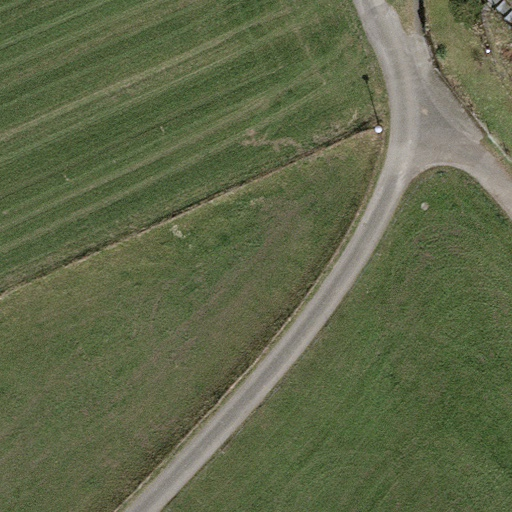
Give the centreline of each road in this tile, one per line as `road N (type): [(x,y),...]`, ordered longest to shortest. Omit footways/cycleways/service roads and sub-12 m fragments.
road 1 (residential): [(146,511),(330,296),(372,230),(424,118)]
road 2 (track): [(367,0),(424,118),(511,201)]
